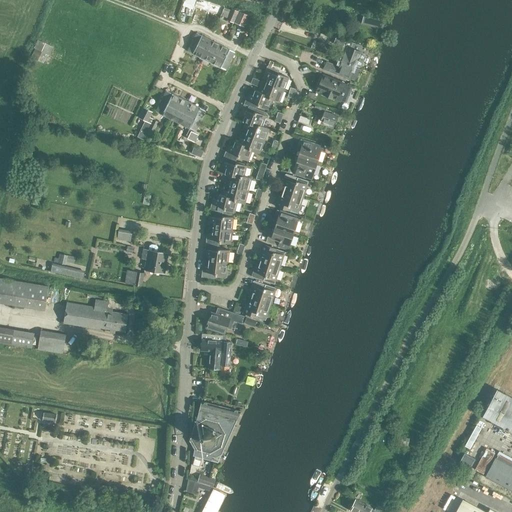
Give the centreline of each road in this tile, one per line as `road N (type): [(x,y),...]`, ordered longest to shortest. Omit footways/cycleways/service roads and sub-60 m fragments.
road 1 (unclassified): [(324,511),(466,241),(511,116)]
road 2 (residential): [(192,287),(237,285),(301,95),(292,66),(257,50)]
road 3 (unclassified): [(192,287),(206,170),(257,50)]
road 4 (unclassified): [(173,511),(192,287)]
road 5 (unknown): [(188,346),(0,308)]
road 6 (track): [(111,0),(197,27),(254,56)]
